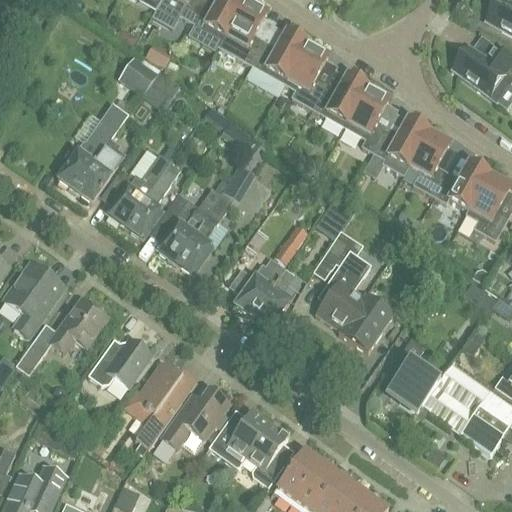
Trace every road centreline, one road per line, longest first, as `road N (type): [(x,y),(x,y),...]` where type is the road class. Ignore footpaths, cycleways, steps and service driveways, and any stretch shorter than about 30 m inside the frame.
road 1 (residential): [(461,511),(0,185)]
road 2 (residential): [(388,67),(511,159)]
road 3 (track): [(0,121),(55,0)]
